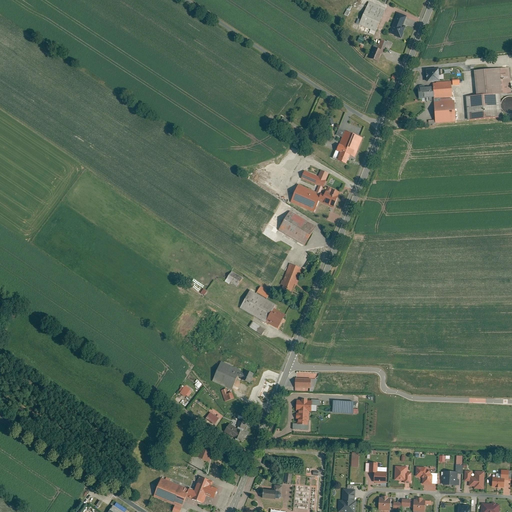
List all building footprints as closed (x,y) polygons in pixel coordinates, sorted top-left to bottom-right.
[(385,10),(369,3),(357,30),(374,37),(385,10)] [(407,17),(397,14),(390,35),(396,37),(396,38),(401,40),(406,27),(403,26),(407,17)] [(374,48),(369,60),(378,64),(386,44),(381,41),(378,50),(374,48)] [(509,69),(473,72),(476,97),(500,95),(511,94),(509,69)] [(438,70),(426,71),(427,84),(436,83),(439,83),(438,70)] [(464,74),(450,75),(450,82),(450,84),(465,83),(464,74)] [(450,82),(439,83),(436,83),(436,84),(432,85),(433,87),(434,99),(434,100),(450,99),(450,97),(452,97),(450,84),(450,82)] [(433,87),(418,88),(419,100),(424,100),(424,102),(429,102),(429,99),(434,99),(433,87)] [(476,97),(465,98),(467,122),(502,119),(500,95),(476,97)] [(450,99),(434,100),(436,124),(456,123),(454,102),(452,102),(452,99),(450,99)] [(332,118),(325,119),(327,126),(333,124),(332,118)] [(362,138),(344,131),(335,153),(340,154),(337,162),(346,165),(349,157),(355,157),(362,138)] [(305,150),(288,140),(276,162),(293,172),(305,150)] [(316,192),(298,185),(290,204),(315,214),(319,204),(335,211),(342,192),(325,185),(327,182),(326,181),(329,175),(320,171),(318,178),(304,172),(301,180),(318,188),(316,192)] [(316,227),(289,212),(277,232),(305,247),(316,227)] [(282,287),(281,291),(291,295),(302,270),(289,265),(279,286),(282,287)] [(229,282),(236,286),(242,277),(231,270),(224,281),(228,284),(229,282)] [(259,286),(256,292),(265,299),(269,293),(259,286)] [(277,306),(250,291),(240,310),(278,331),(286,316),(275,310),(277,306)] [(261,335),(264,329),(251,322),(248,328),(261,335)] [(240,371),(220,363),(211,383),(232,391),(240,371)] [(250,384),(254,375),(246,371),(244,374),(240,372),(238,377),(242,379),(242,380),(250,384)] [(311,380),(295,380),(294,391),(310,392),(311,380)] [(182,385),(177,393),(184,397),(185,395),(188,397),(191,391),(182,385)] [(225,390),(221,391),(224,403),(234,400),(231,392),(226,393),(225,390)] [(312,403),(296,402),(295,413),(297,413),(296,427),(308,427),(308,413),(311,413),(312,403)] [(354,404),(333,403),(332,415),(353,416),(354,404)] [(213,426),(219,419),(210,412),(204,418),(213,426)] [(243,430),(246,422),(240,420),(237,428),(243,430)] [(230,425),(225,433),(240,442),(245,434),(230,425)] [(201,449),(197,457),(210,463),(211,453),(201,449)] [(374,475),(373,484),(386,485),(386,474),(377,474),(377,465),(369,465),(369,475),(374,475)] [(407,469),(395,468),(394,483),(403,483),(403,486),(411,486),(411,474),(407,474),(407,469)] [(425,469),(415,469),(415,479),(421,479),(422,481),(422,486),(432,486),(432,477),(425,469)] [(471,472),(464,472),(464,483),(469,483),(469,488),(474,488),(474,491),(484,491),(484,473),(475,473),(474,478),(471,478),(471,472)] [(492,479),(492,488),(498,488),(498,490),(504,490),(504,482),(509,482),(509,472),(500,472),(500,479),(492,479)] [(457,473),(441,473),(441,488),(456,488),(456,487),(459,487),(459,480),(457,480),(457,473)] [(194,492),(162,478),(154,497),(175,506),(172,511),(180,511),(186,497),(203,504),(206,496),(214,499),(218,489),(211,487),(213,482),(199,477),(194,492)] [(274,493),(263,492),(263,501),(279,501),(281,500),(282,488),(274,487),(274,493)] [(355,491),(342,490),(342,501),(336,500),(335,511),(355,511),(356,503),(354,503),(355,491)] [(379,499),(378,511),(388,511),(390,511),(391,500),(388,500),(388,498),(383,498),(383,499),(379,499)] [(413,501),(413,511),(424,511),(425,502),(423,502),(423,500),(416,500),(416,501),(413,501)] [(491,505),(481,505),(480,511),(499,511),(500,506),(496,505),(496,504),(491,503),(491,505)]
